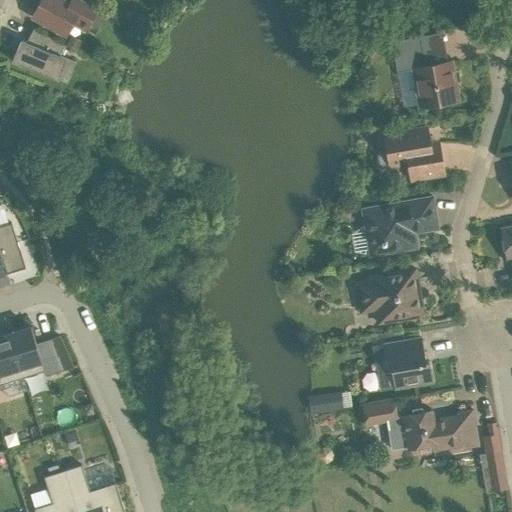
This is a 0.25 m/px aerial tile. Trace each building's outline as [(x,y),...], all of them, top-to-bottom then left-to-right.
[(97,8),(82,0),(73,0),(71,4),(62,0),(43,0),(34,16),(67,34),(73,23),(86,30),(97,8)] [(60,55),(65,45),(35,28),(27,42),(21,40),(12,61),(68,83),(76,62),(60,55)] [(452,61),(428,65),(423,35),(391,41),(396,72),(400,71),(413,69),(419,107),(459,100),(452,61)] [(67,47),(79,53),(85,43),(74,36),(67,47)] [(439,150),(431,151),(426,127),(385,134),(388,152),(380,153),(378,157),(380,165),(383,168),(390,166),(409,163),(411,180),(444,174),(439,150)] [(349,196),(358,195),(357,188),(348,189),(349,196)] [(413,219),(436,215),(433,196),(362,208),(365,222),(353,230),(356,249),(370,252),(370,256),(418,247),(413,219)] [(0,260),(2,259),(7,273),(26,268),(12,223),(0,226),(0,260)] [(511,226),(502,228),(506,253),(511,252),(511,255),(511,226)] [(294,266),(282,268),(284,280),(296,278),(294,266)] [(416,268),(371,276),(371,280),(357,283),(360,301),(375,299),(379,323),(424,315),(416,268)] [(10,333),(23,377),(44,370),(45,370),(37,343),(31,326),(10,333)] [(0,384),(23,377),(10,333),(0,336),(0,384)] [(60,336),(37,343),(45,370),(44,370),(46,376),(74,367),(60,336)] [(430,361),(426,361),(422,337),(383,343),(385,358),(377,359),(382,388),(394,386),(395,389),(434,382),(430,361)] [(330,400),(318,402),(320,413),(332,411),(330,400)] [(395,400),(364,406),(367,423),(397,418),(395,400)] [(474,409),(459,411),(459,414),(434,419),(432,409),(403,414),(406,432),(397,434),(400,450),(433,444),(434,450),(465,444),(465,448),(480,445),(474,409)] [(76,430),(65,434),(68,446),(80,442),(76,430)] [(499,435),(484,437),(487,453),(480,454),(487,492),(509,488),(499,435)] [(324,448),(318,451),(316,455),(317,462),(320,464),(326,465),(329,464),(333,460),(333,455),(330,450),(324,448)] [(58,464),(47,468),(49,475),(61,471),(58,464)] [(82,464),(67,469),(80,511),(125,511),(116,482),(90,491),(82,464)] [(53,503),(34,508),(35,511),(80,511),(67,469),(61,471),(49,475),(44,476),(53,503)]
